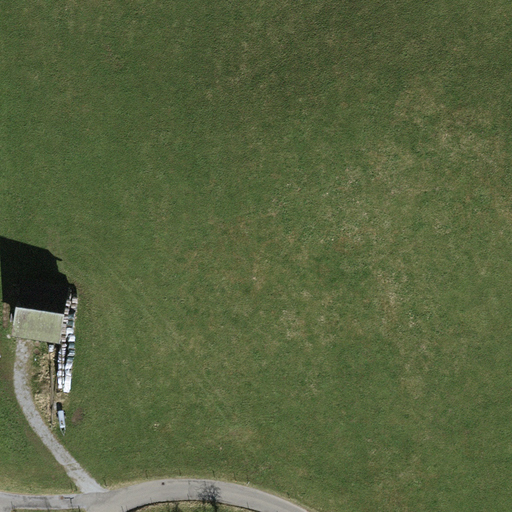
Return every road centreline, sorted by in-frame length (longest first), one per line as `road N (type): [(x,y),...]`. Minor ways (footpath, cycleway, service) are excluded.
road 1 (unclassified): [(124,500),(224,492),(282,511)]
road 2 (unclassified): [(0,502),(124,500)]
